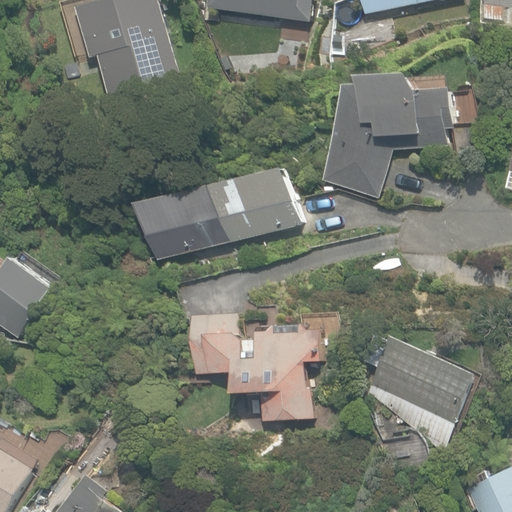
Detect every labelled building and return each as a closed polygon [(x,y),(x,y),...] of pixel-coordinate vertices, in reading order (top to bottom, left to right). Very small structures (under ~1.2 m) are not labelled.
[(102,57),(111,96),(185,78),(166,0),(85,0),(84,0),(86,9),(68,13),(77,50),(94,46),(97,58),(102,57)] [(256,14),(312,22),(314,0),(213,0),(213,8),(256,14)] [(365,0),(369,13),(434,0),(365,0)] [(511,0),(485,0),(482,22),(511,25),(511,0)] [(329,180),(382,197),(398,150),(454,146),(452,129),(461,128),(458,89),(425,91),(417,75),(373,78),(373,86),(359,87),(329,180)] [(256,179),(221,187),(235,242),(256,237),(307,225),(294,169),(256,179)] [(235,242),(221,187),(149,204),(163,260),(235,242)] [(0,269),(0,322),(20,339),(58,290),(17,259),(5,273),(0,269)] [(267,393),(268,421),(319,418),(317,388),(314,388),(313,362),(327,361),(325,329),(311,330),(304,324),(304,325),(280,326),(279,326),(274,331),(263,332),(263,340),(256,340),(251,341),(244,334),(243,313),(197,315),(199,374),(242,372),(243,394),(256,393),(267,393)] [(395,341),(381,334),(368,360),(383,367),(371,393),(447,453),(465,417),(469,418),(490,376),(443,353),(441,357),(398,335),(395,341)] [(511,395),(511,356),(511,357),(497,388),(511,395)] [(0,511),(8,511),(43,457),(8,435),(2,444),(0,443),(0,511)] [(511,511),(511,466),(497,474),(494,468),(475,476),(479,485),(471,488),(481,511),(511,511)] [(125,511),(108,499),(114,492),(91,475),(63,511),(53,511),(49,508),(46,511),(125,511)]
